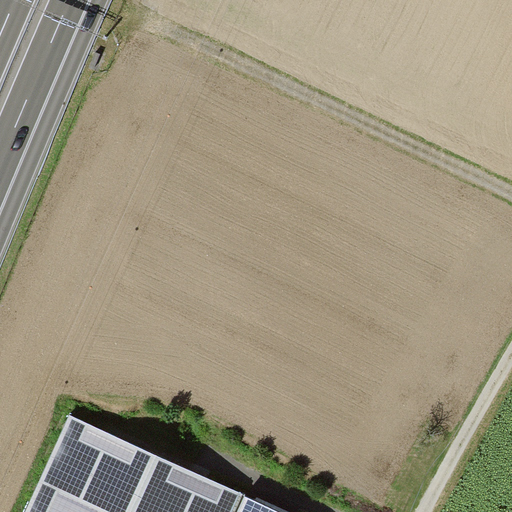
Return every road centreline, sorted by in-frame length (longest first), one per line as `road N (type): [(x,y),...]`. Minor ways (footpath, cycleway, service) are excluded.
road 1 (track): [(511,194),(143,10)]
road 2 (motorway): [(0,257),(105,0)]
road 3 (motorway): [(0,164),(70,0)]
